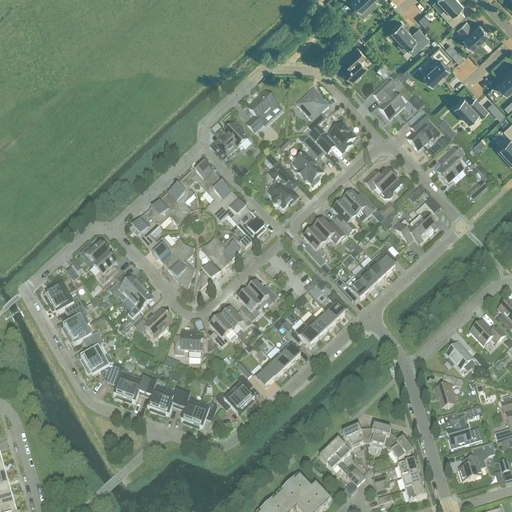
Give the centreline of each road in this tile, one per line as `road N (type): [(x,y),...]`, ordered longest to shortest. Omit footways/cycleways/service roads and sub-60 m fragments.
road 1 (residential): [(109,228),(88,231),(28,283),(28,300),(89,407),(167,434)]
road 2 (residential): [(167,434),(206,448),(227,444),(368,316)]
road 3 (residential): [(383,139),(314,73),(261,71),(200,126),(198,146)]
road 4 (residential): [(368,316),(464,227),(383,139)]
road 5 (residential): [(109,228),(187,314),(202,314),(283,234)]
road 6 (residential): [(447,509),(406,369)]
road 7 (residential): [(406,369),(491,287),(511,280)]
road 8 (residential): [(283,234),(383,139)]
road 9 (residential): [(198,146),(109,228)]
